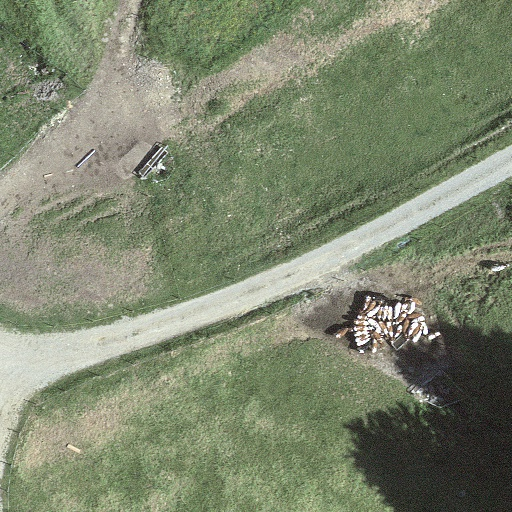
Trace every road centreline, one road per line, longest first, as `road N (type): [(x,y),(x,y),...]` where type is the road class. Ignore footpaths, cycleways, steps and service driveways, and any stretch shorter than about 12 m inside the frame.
road 1 (track): [(0,362),(120,338),(219,304),(402,222),(511,159)]
road 2 (track): [(0,209),(100,96),(137,0)]
